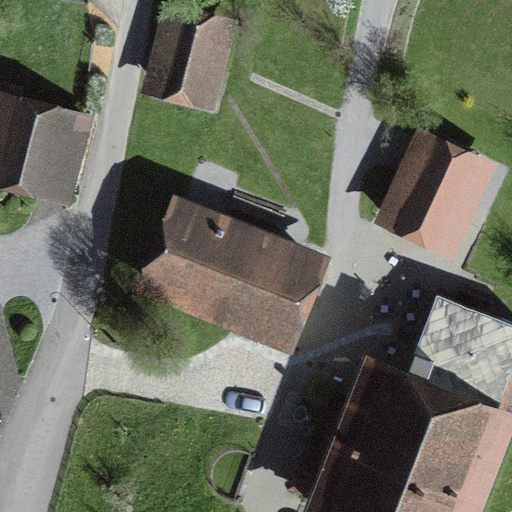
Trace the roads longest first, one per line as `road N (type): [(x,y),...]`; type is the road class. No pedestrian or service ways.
road 1 (track): [(71,303),(136,0)]
road 2 (unclassified): [(2,511),(9,456),(71,303)]
